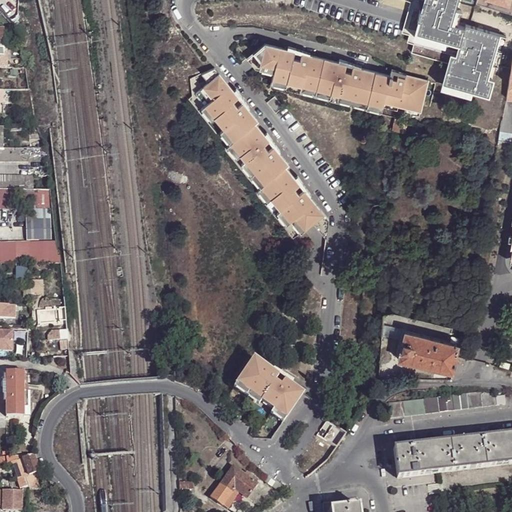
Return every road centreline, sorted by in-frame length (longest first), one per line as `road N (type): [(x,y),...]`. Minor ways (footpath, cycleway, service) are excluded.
road 1 (residential): [(209,40),(337,216),(317,401)]
road 2 (residential): [(78,511),(46,443),(59,407),(80,393),(169,386),(193,393),(264,459)]
road 3 (residential): [(312,482),(389,389),(511,387)]
road 4 (residential): [(372,62),(242,29),(209,40)]
